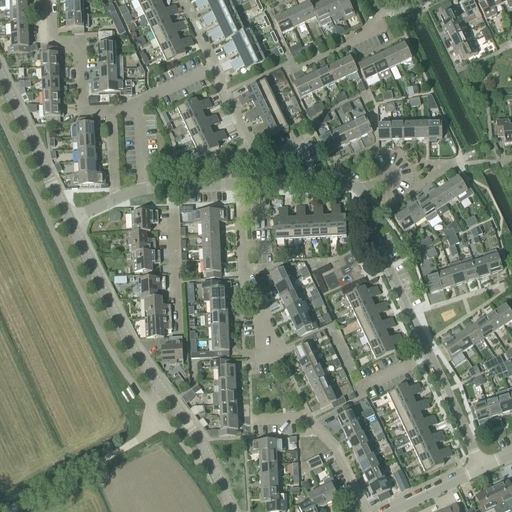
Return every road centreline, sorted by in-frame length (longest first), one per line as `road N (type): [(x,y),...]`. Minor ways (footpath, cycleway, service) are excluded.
road 1 (residential): [(479,467),(375,237),(362,190),(345,179),(264,182)]
road 2 (unclassified): [(150,407),(116,362),(51,227)]
road 3 (residential): [(264,182),(185,0)]
road 4 (tertiary): [(67,220),(125,338),(160,387)]
road 5 (track): [(150,407),(141,436),(4,511)]
road 6 (residential): [(270,360),(244,281),(238,186)]
road 7 (residential): [(0,400),(43,382),(0,264)]
road 8 (residential): [(112,113),(82,112),(81,44),(53,44),(52,0)]
road 9 (tertiary): [(0,71),(67,220)]
road 10 (residential): [(365,511),(335,447),(306,418),(255,422)]
road 11 (residential): [(178,334),(171,189)]
road 12 (unclassified): [(51,227),(0,114)]
